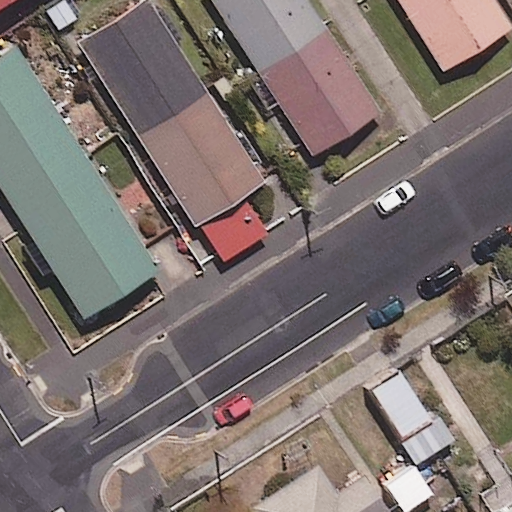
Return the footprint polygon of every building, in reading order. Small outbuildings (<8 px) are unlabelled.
[(264,180),(146,0),(144,0),(79,43),(220,260),(264,231),(241,195),(264,180)] [(214,0),(311,153),(378,110),(308,0),(214,0)] [(393,0),(438,70),(505,27),(487,0),(393,0)] [(157,268),(15,44),(0,53),(0,184),(83,315),(157,268)] [(417,460),(455,435),(438,408),(427,415),(399,372),(372,391),(417,460)] [(430,493),(411,462),(382,480),(401,511),(430,493)] [(335,493),(317,465),(254,505),(258,511),(387,511),(364,474),(335,493)] [(511,511),(511,502),(496,511),(511,511)]
